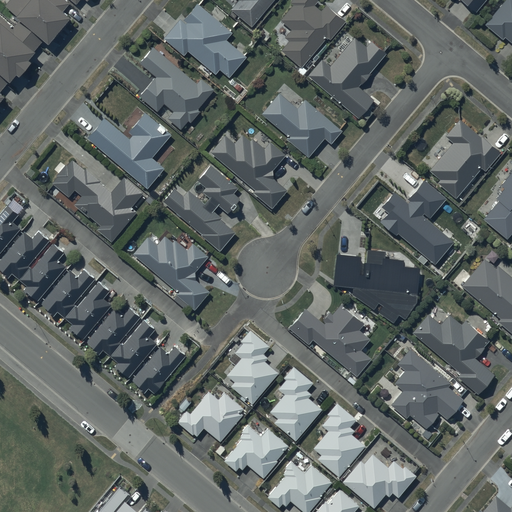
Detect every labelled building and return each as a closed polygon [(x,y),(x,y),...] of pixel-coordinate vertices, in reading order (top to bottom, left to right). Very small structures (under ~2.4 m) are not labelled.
[(0,70),(9,78),(16,70),(19,73),(32,59),(28,56),(44,38),(44,37),(48,40),(55,33),(64,21),(70,14),(64,9),(70,1),(68,0),(8,0),(5,4),(20,17),(13,26),(0,14),(0,70)] [(236,0),(230,7),(252,26),(273,0),(236,0)] [(316,0),(290,0),(290,1),(292,3),(279,18),(291,29),(285,36),(289,39),(281,49),(301,66),(327,36),(330,38),(345,19),(326,3),(321,9),(314,3),(316,0)] [(464,0),(476,10),(480,6),(484,0),(464,0)] [(511,0),(503,0),(485,23),(502,38),(505,35),(511,40),(511,0)] [(181,17),(164,37),(184,54),(188,49),(203,62),(212,70),(215,73),(219,68),(229,76),(246,55),(226,38),(232,31),(198,2),(183,19),(181,17)] [(366,45),(355,35),(330,65),(322,58),(309,74),(359,116),(372,100),(374,98),(359,85),(387,51),(371,39),(366,45)] [(197,81),(153,45),(139,62),(155,74),(138,95),(157,110),(164,103),(173,110),(168,117),(181,128),(188,119),(191,121),(200,110),(197,108),(214,88),(201,77),(197,81)] [(9,78),(0,70),(0,97),(4,93),(0,89),(9,78)] [(298,106),(280,91),(261,112),(288,135),(286,137),(308,155),(325,136),(331,142),(342,129),(305,98),(298,106)] [(104,116),(87,136),(147,186),(164,166),(151,156),(171,132),(145,110),(129,130),(132,133),(129,137),(104,116)] [(235,115),(235,116),(234,116),(234,117),(234,118),(233,118),(233,119),(233,120),(233,121),(234,122),(234,123),(235,123),(235,124),(236,125),(237,125),(237,126),(238,126),(239,126),(240,126),(241,126),(242,126),(242,125),(243,125),(244,124),(245,123),(245,122),(245,121),(246,121),(246,120),(246,119),(245,119),(245,118),(245,117),(244,116),(244,115),(243,115),(242,114),(241,114),(240,114),(239,114),(238,114),(237,114),(236,114),(236,115),(235,115)] [(481,136),(460,118),(446,134),(453,141),(429,168),(440,178),(437,181),(438,182),(457,197),(482,166),(485,169),(501,151),(482,135),(481,136)] [(225,133),(210,150),(255,188),(253,190),(272,207),(287,189),(273,177),(273,169),(286,153),(270,140),(265,147),(252,137),(250,139),(242,132),(235,141),(225,133)] [(85,168),(72,157),(67,163),(66,163),(56,174),(57,175),(51,181),(68,195),(75,189),(81,194),(74,203),(89,216),(90,215),(100,223),(96,227),(111,240),(137,210),(131,205),(143,191),(124,175),(111,190),(99,181),(101,179),(86,167),(85,168)] [(238,186),(211,162),(197,179),(205,186),(202,190),(209,196),(204,201),(189,188),(183,194),(175,187),(163,200),(201,232),(201,233),(220,249),(236,230),(221,217),(222,216),(214,208),(218,203),(227,211),(232,206),(233,207),(236,202),(236,201),(240,196),(234,191),(238,186)] [(511,168),(501,183),(505,186),(495,197),(498,199),(484,217),(506,237),(511,230),(511,168)] [(447,199),(424,180),(408,199),(410,201),(408,203),(395,192),(382,207),(389,213),(381,222),(397,236),(398,234),(435,265),(454,242),(422,216),(424,213),(430,219),(447,199)] [(0,250),(21,226),(13,219),(18,212),(7,203),(0,212),(0,250)] [(19,278),(31,264),(29,262),(49,238),(38,229),(32,236),(25,230),(0,258),(0,267),(5,272),(4,273),(7,277),(11,272),(19,278)] [(148,234),(133,252),(177,290),(176,292),(194,308),(210,291),(196,279),(195,270),(208,255),(193,241),(187,248),(175,237),(172,240),(165,233),(157,242),(148,234)] [(31,264),(19,278),(26,285),(23,289),(28,293),(29,292),(37,298),(65,265),(57,258),(64,250),(53,241),(33,265),(31,264)] [(361,254),(336,251),(334,283),(352,284),(352,293),(373,307),(378,300),(383,304),(378,310),(393,320),(398,313),(404,317),(416,300),(419,266),(403,264),(404,258),(385,256),(385,250),(368,248),(366,260),(365,260),(363,271),(359,271),(361,254)] [(496,267),(484,256),(461,284),(500,316),(498,319),(511,331),(511,275),(499,264),(496,267)] [(64,316),(76,303),(74,302),(95,277),(84,268),(78,275),(70,268),(41,302),(50,310),(49,311),(53,315),(57,310),(64,316)] [(76,303),(64,316),(72,323),(68,327),(72,331),(73,330),(82,338),(111,303),(103,296),(109,290),(99,281),(78,305),(76,303)] [(306,306),(289,326),(309,342),(313,338),(357,374),(371,357),(361,348),(370,337),(358,328),(364,321),(341,302),(332,313),(330,311),(322,320),(306,306)] [(110,354),(121,341),(119,340),(140,314),(129,305),(123,313),(116,307),(87,341),(96,348),(95,349),(99,353),(103,348),(110,354)] [(428,312),(412,331),(460,371),(457,375),(478,392),(494,373),(475,358),(485,346),(484,345),(490,338),(465,318),(461,323),(449,313),(441,323),(428,312)] [(121,341),(110,354),(118,361),(114,365),(119,370),(120,368),(128,375),(157,341),(149,334),(155,327),(144,318),(123,343),(121,341)] [(270,344),(250,327),(240,339),(242,342),(235,352),(242,356),(236,363),(226,374),(234,380),(230,384),(252,402),(278,371),(265,360),(268,356),(263,352),(270,344)] [(161,345),(132,378),(141,386),(140,387),(144,391),(148,387),(153,391),(186,354),(175,345),(169,352),(161,345)] [(451,381),(411,347),(397,362),(406,369),(395,382),(403,389),(391,403),(407,417),(410,413),(426,427),(440,411),(448,418),(465,398),(448,384),(451,381)] [(313,381),(293,364),(283,376),(286,379),(278,387),(284,392),(269,410),(277,417),(274,421),(296,439),(322,408),(308,396),(311,392),(307,388),(313,381)] [(186,409),(177,419),(192,433),(193,431),(196,434),(204,426),(220,440),(243,413),(240,410),(243,407),(225,391),(218,398),(209,390),(190,411),(186,409)] [(321,453),(317,457),(339,476),(365,444),(352,433),(354,429),(350,425),(357,417),(337,401),(327,412),(329,414),(322,423),(329,429),(313,447),(321,453)] [(261,435),(248,423),(241,430),(243,432),(239,436),(241,438),(224,459),(235,469),(239,465),(242,468),(247,462),(263,476),(277,460),(276,458),(288,444),(268,427),(261,435)] [(361,459),(343,480),(374,506),(385,493),(389,496),(393,491),(398,496),(416,474),(404,464),(403,466),(394,459),(388,465),(373,452),(364,462),(361,459)] [(304,471),(291,459),(284,467),(286,468),(283,472),(285,475),(267,495),(279,505),(283,501),(286,504),(291,499),(305,511),(307,511),(308,511),(309,511),(325,494),(322,492),(332,481),(311,463),(304,471)] [(326,499),(314,511),(354,511),(353,511),(359,504),(339,488),(328,501),(326,499)] [(148,511),(145,509),(143,511),(135,511),(124,502),(129,496),(120,489),(100,511),(148,511)] [(497,493),(480,511),(511,511),(511,504),(511,506),(497,493)]
